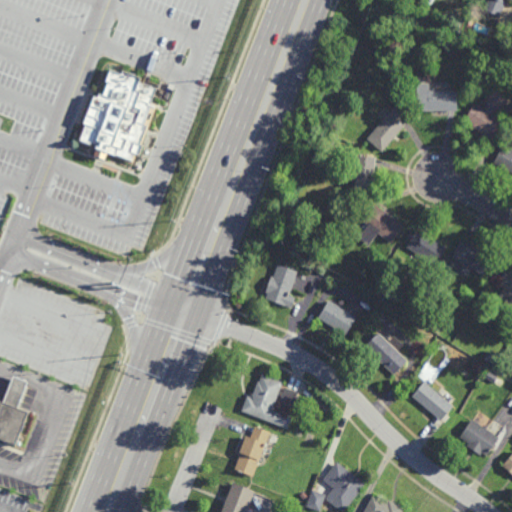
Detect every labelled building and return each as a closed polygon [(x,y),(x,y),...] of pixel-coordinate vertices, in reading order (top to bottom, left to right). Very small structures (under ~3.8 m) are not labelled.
[(501,0),(505,2),(499,16),(483,8),(486,0),(501,0)] [(78,138),(136,162),(166,84),(104,57),(78,138)] [(455,108),(448,108),(448,110),(416,110),(416,83),(429,83),(429,90),(448,90),(448,93),(455,94),(455,108)] [(498,109),(496,108),(493,113),(504,119),(494,137),(486,132),(485,134),(471,126),(473,124),(465,120),(475,102),(485,108),(488,102),(485,101),(491,89),(505,97),(498,109)] [(382,150),(367,137),(394,106),(409,118),(382,150)] [(511,149),(511,171),(494,161),(503,144),(511,149)] [(374,175),(375,175),(375,180),(373,180),(372,196),(354,194),(356,169),(354,169),(354,162),(356,163),(357,154),(375,156),(374,175)] [(383,210),(383,209),(396,218),(395,220),(402,225),(390,241),(378,232),(368,244),(358,236),(367,224),(363,221),(375,204),(383,210)] [(436,265),(406,246),(417,229),(447,248),(436,265)] [(483,275),(472,268),(467,276),(459,272),(464,263),(452,257),(463,239),(493,257),(483,275)] [(288,294),(294,296),(291,306),(265,296),(267,292),(265,291),(271,274),(273,275),(278,263),(297,270),(288,294)] [(511,303),(499,296),(504,287),(497,283),(508,265),(511,267),(511,303)] [(323,275),(317,272),(320,266),(326,270),(323,275)] [(384,282),(379,280),(383,273),(388,275),(384,282)] [(345,333),(318,316),(329,298),(356,315),(345,333)] [(394,373),(365,345),(378,331),(408,359),(394,373)] [(479,372),(474,369),(478,362),(483,365),(479,372)] [(271,409),(290,416),(286,427),(241,409),(247,394),(249,395),(250,392),(252,393),(257,379),(258,380),(261,373),(282,381),(271,409)] [(27,381),(12,376),(4,402),(0,400),(0,429),(0,439),(16,445),(27,411),(18,408),(27,381)] [(441,420),(412,395),(424,381),(453,406),(441,420)] [(486,455),(481,451),(479,454),(466,446),(469,442),(459,436),(472,418),(498,437),(486,455)] [(252,476),(233,469),(238,455),(239,451),(238,451),(244,433),(249,435),(254,425),(270,431),(252,476)] [(312,441),(305,438),(308,431),(314,434),(312,441)] [(275,442),(269,440),(273,432),(278,435),(275,442)] [(511,475),(511,474),(511,473),(502,464),(511,452),(511,475)] [(342,511),(325,498),(333,488),(322,479),(337,461),(364,483),(342,511)] [(244,511),(220,511),(232,482),(253,490),(244,511)] [(320,510),(306,506),(311,489),(325,493),(320,510)] [(387,503),(389,499),(404,507),(401,511),(362,511),(372,495),(387,503)]
